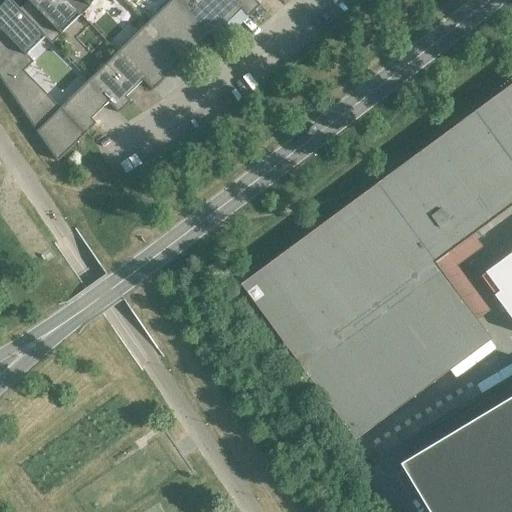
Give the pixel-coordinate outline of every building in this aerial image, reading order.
[(0,29),(5,35),(0,40),(0,46),(24,71),(34,62),(27,55),(45,38),(52,44),(9,0),(6,0),(0,6),(0,29)] [(81,16),(65,0),(27,0),(34,7),(26,15),(10,0),(9,0),(52,44),(81,16)] [(96,0),(65,0),(81,16),(96,0)] [(218,42),(177,0),(171,0),(146,25),(186,66),(198,55),(193,51),(210,35),(218,43),(218,42)] [(249,16),(233,0),(177,0),(218,42),(230,31),(225,26),(242,10),(249,17),(249,16)] [(233,0),(249,16),(261,5),(256,1),(256,0),(233,0)] [(186,66),(146,25),(117,53),(153,90),(165,79),(160,74),(177,58),(186,67),(186,66)] [(61,108),(24,71),(0,46),(0,77),(57,162),(96,124),(92,119),(109,103),(119,113),(120,113),(89,81),(61,108)] [(153,90),(117,53),(89,81),(120,113),(131,102),(127,97),(143,81),(153,91),(153,90)] [(511,83),(240,285),(355,440),(492,339),(470,311),(464,315),(458,307),(464,302),(435,263),(454,248),(439,228),(456,215),(472,236),(511,205),(511,83)] [(511,252),(484,273),(497,291),(492,295),(511,321),(511,252)] [(511,511),(511,396),(400,464),(428,511),(511,511)]
